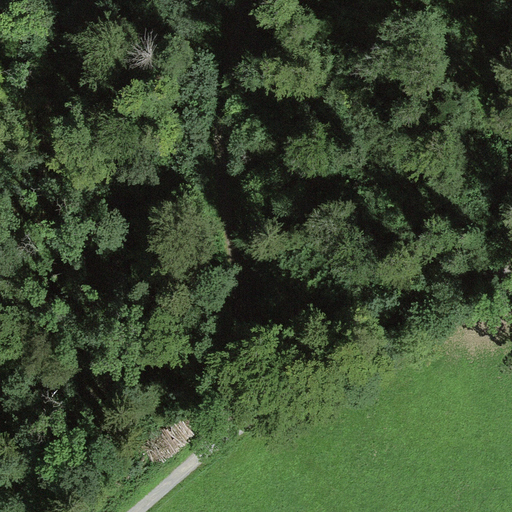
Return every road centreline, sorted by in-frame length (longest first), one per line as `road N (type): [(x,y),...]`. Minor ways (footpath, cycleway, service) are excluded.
road 1 (track): [(243,0),(228,31),(220,167),(238,278),(284,380)]
road 2 (track): [(511,257),(497,274),(345,342),(284,380)]
road 3 (track): [(284,380),(132,511)]
